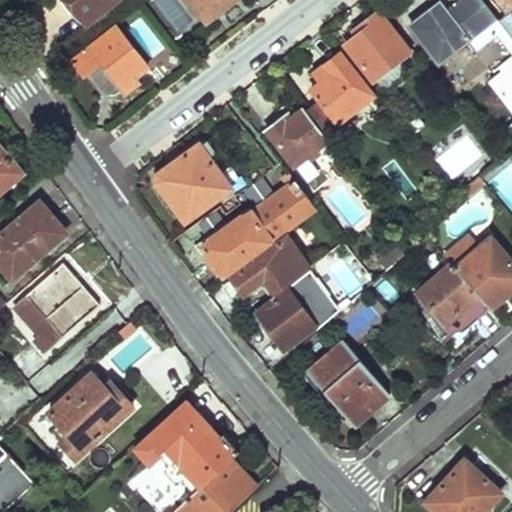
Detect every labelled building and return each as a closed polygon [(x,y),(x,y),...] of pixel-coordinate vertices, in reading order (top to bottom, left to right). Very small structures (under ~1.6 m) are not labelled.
[(116,0),(71,0),(88,22),(116,0)] [(193,0),(208,19),(232,0),(193,0)] [(498,19),(482,0),(461,0),(447,12),(440,3),(411,27),(441,64),(498,19)] [(511,0),(491,0),(511,31),(511,0)] [(143,12),(137,5),(130,10),(137,17),(143,12)] [(412,53),(381,14),(343,44),(375,83),(412,53)] [(150,64),(119,25),(78,57),(103,87),(109,90),(115,90),(120,87),(150,64)] [(375,95),(342,53),(312,76),(319,83),(311,89),(339,124),(375,95)] [(511,58),(500,69),(503,72),(490,83),(511,111),(511,58)] [(328,138),(304,107),(290,117),(286,112),(266,130),(294,165),(307,153),(311,157),(319,150),(317,147),(328,138)] [(435,157),(450,179),(483,157),(468,135),(435,157)] [(0,142),(0,186),(22,167),(0,142)] [(232,184),(199,143),(158,174),(157,183),(185,221),(232,184)] [(319,208),(285,166),(280,172),(288,183),(203,245),(226,276),(319,208)] [(38,198),(0,232),(0,261),(12,275),(65,228),(38,198)] [(311,264),(289,234),(233,276),(244,294),(266,278),(275,291),(311,264)] [(412,247),(402,235),(381,253),(391,265),(412,247)] [(511,286),(511,263),(489,237),(456,266),(490,306),(511,286)] [(61,259),(23,292),(50,322),(37,334),(32,338),(43,350),(98,302),(61,259)] [(456,266),(451,261),(417,290),(453,332),(473,315),(477,318),(490,306),(456,266)] [(339,312),(309,273),(257,313),(286,350),(339,312)] [(23,292),(10,304),(37,334),(50,322),(23,292)] [(135,328),(106,349),(122,370),(150,348),(135,328)] [(390,393),(344,340),(327,356),(341,374),(324,390),(354,425),(390,393)] [(341,374),(327,356),(309,372),(324,390),(341,374)] [(91,372),(48,410),(82,447),(130,403),(109,380),(102,387),(91,372)] [(147,457),(129,475),(162,511),(169,511),(170,511),(221,464),(230,456),(238,449),(221,430),(216,436),(183,400),(135,444),(147,457)] [(0,444),(0,465),(10,456),(0,444)] [(255,484),(230,456),(221,464),(247,491),(255,484)] [(484,511),(502,495),(464,460),(423,502),(434,511),(445,511),(446,511),(445,511),(484,511)] [(221,464),(170,511),(169,511),(225,511),(247,491),(221,464)]
